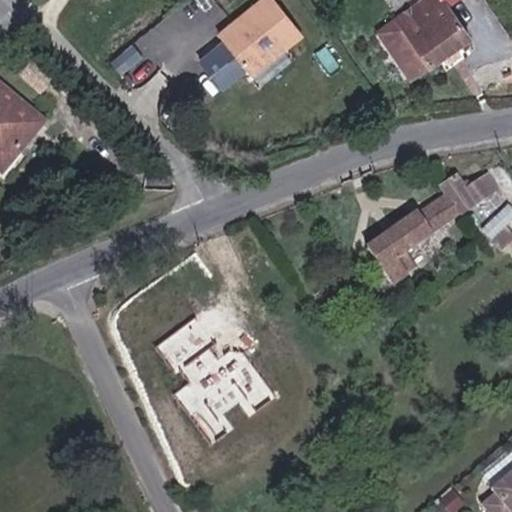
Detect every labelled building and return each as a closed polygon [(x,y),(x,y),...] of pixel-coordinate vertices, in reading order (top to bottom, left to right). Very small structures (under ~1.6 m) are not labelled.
[(472,46),(446,13),(465,0),(434,0),(435,5),(382,44),(414,88),(472,46)] [(231,51),(218,62),(242,90),(254,80),(258,84),(308,44),(276,5),(227,47),(231,51)] [(41,74),(21,58),(9,71),(29,88),(41,74)] [(0,157),(3,160),(41,119),(0,84),(0,157)] [(412,256),(495,199),(486,187),(470,198),(461,185),(448,195),(455,204),(373,256),(396,290),(423,272),(412,256)] [(483,227),(491,237),(511,219),(511,210),(508,206),(483,227)] [(293,300),(268,264),(257,245),(247,253),(271,287),(265,292),(278,310),(293,300)] [(483,510),(484,511),(511,511),(511,479),(492,494),(496,500),(483,510)]
